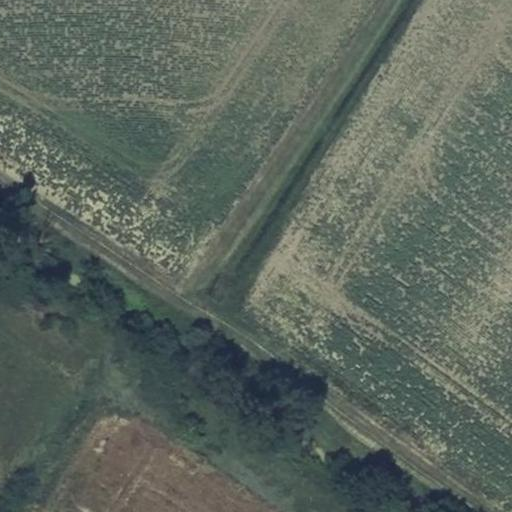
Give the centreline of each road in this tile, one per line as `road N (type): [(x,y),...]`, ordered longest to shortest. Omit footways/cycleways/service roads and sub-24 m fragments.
road 1 (track): [(475,511),(188,301),(384,0)]
road 2 (track): [(188,301),(0,178)]
